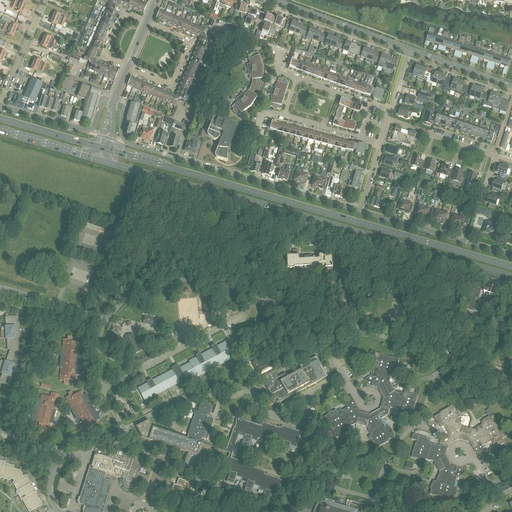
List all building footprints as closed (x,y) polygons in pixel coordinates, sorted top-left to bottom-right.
[(72,0),(70,5),(78,9),(81,4),(72,0)] [(136,0),(130,0),(128,7),(133,9),(136,0)] [(136,0),(133,9),(138,11),(142,2),(137,0),(136,0)] [(217,0),(214,8),(218,9),(219,7),(224,9),(225,5),(225,6),(227,0),(217,0)] [(227,0),(225,6),(231,8),(229,13),(232,15),(237,0),(227,0)] [(147,4),(142,2),(138,11),(143,13),(143,14),(144,12),(146,6),(147,6),(147,4)] [(106,8),(115,12),(117,7),(108,3),(106,8)] [(1,4),(0,6),(0,9),(7,13),(9,8),(1,4)] [(241,18),(246,16),(245,14),(247,9),(248,6),(242,4),(241,6),(238,5),(236,11),(241,13),(241,14),(241,15),(241,16),(241,17),(241,18)] [(70,5),(68,10),(76,14),(78,9),(70,5)] [(103,7),(101,12),(113,17),(115,12),(106,8),(103,7)] [(160,9),(159,11),(157,17),(156,17),(156,19),(161,21),(165,12),(160,10),(160,9)] [(245,14),(246,16),(248,15),(253,17),(255,18),(258,12),(257,12),(258,10),(254,9),(254,11),(250,9),(250,10),(247,9),(245,14)] [(68,10),(66,15),(74,19),(76,14),(68,10)] [(111,22),(113,17),(101,12),(99,17),(102,18),(111,22)] [(165,12),(161,21),(166,23),(170,14),(165,12)] [(264,21),(266,22),(271,24),(272,26),(274,25),(276,19),(273,18),(274,18),(270,16),(270,15),(267,13),(266,15),(264,21)] [(175,16),(170,14),(166,23),(171,25),(175,16)] [(252,20),(253,17),(248,15),(246,16),(241,18),(242,18),(242,19),(242,20),(243,20),(244,21),(245,21),(245,22),(244,26),(250,28),(253,20),(252,20)] [(171,25),(176,27),(180,18),(175,16),(171,25)] [(181,16),(180,18),(176,27),(181,30),(185,20),(182,19),(183,17),(181,16)] [(277,17),(276,19),(274,25),(272,26),(274,30),(275,30),(276,29),(277,28),(277,27),(278,27),(278,26),(283,28),(285,22),(282,21),(283,19),(277,17)] [(102,18),(99,23),(109,27),(111,22),(102,18)] [(64,19),(62,24),(70,28),(72,23),(64,19)] [(190,23),(185,20),(181,30),(186,32),(190,23)] [(292,23),(288,22),(288,21),(285,29),(289,31),(294,33),(297,24),(292,23)] [(266,22),(265,25),(264,25),(262,32),(268,35),(269,30),(270,30),(270,31),(271,31),(272,31),(273,31),(273,30),(274,30),(272,26),(271,24),(266,22)] [(99,23),(97,28),(107,32),(109,27),(99,23)] [(195,25),(190,23),(186,32),(191,34),(195,25)] [(62,24),(60,29),(68,33),(70,28),(62,24)] [(302,27),(302,26),(297,24),(294,33),(299,35),(299,34),(303,36),(306,28),(306,29),(302,27)] [(200,27),(195,25),(191,34),(196,36),(200,27)] [(198,37),(199,38),(205,35),(205,34),(206,34),(208,30),(205,29),(206,27),(201,25),(200,27),(196,36),(198,37)] [(95,33),(104,37),(107,32),(97,28),(95,33)] [(306,28),(303,36),(307,37),(307,38),(312,39),(315,31),(310,29),(310,30),(306,29),(306,28)] [(426,41),(430,42),(434,44),(437,35),(432,34),(434,29),(430,28),(426,41)] [(60,29),(57,34),(66,38),(68,33),(60,29)] [(320,33),(315,31),(312,39),(317,41),(321,42),(324,35),(320,34),(320,33)] [(434,44),(443,46),(447,33),(443,32),(442,37),(437,35),(434,44)] [(10,33),(8,38),(16,42),(18,37),(10,33)] [(95,33),(93,38),(102,42),(104,37),(95,33)] [(451,34),(447,33),(443,46),(451,49),(453,41),(449,39),(451,34)] [(57,34),(55,39),(64,43),(66,38),(57,34)] [(199,40),(198,42),(208,45),(210,40),(211,38),(209,37),(207,36),(206,37),(205,35),(199,38),(199,40)] [(324,35),(321,42),(325,44),(330,46),(333,37),(328,36),(328,37),(324,35)] [(464,35),(464,37),(459,52),(467,54),(470,46),(465,44),(467,38),(468,36),(464,35)] [(451,49),(459,52),(464,37),(460,36),(458,42),(453,41),(451,49)] [(338,40),(338,39),(333,37),(330,46),(335,48),(335,47),(339,49),(342,41),(342,42),(338,40)] [(8,38),(6,43),(14,47),(16,42),(8,38)] [(91,43),(100,47),(102,42),(93,38),(91,43)] [(55,39),(53,44),(62,48),(64,43),(55,39)] [(342,41),(339,49),(343,50),(343,51),(348,53),(351,44),(346,42),(346,43),(342,42),(342,41)] [(467,54),(472,56),(476,57),(480,42),(477,41),(475,47),(470,46),(467,54)] [(198,42),(196,47),(205,50),(206,50),(207,51),(210,46),(208,45),(198,42)] [(480,42),(476,57),(484,59),(486,51),(482,50),(484,43),(480,42)] [(6,43),(4,48),(12,51),(14,47),(6,43)] [(91,43),(89,48),(98,52),(100,47),(91,43)] [(35,44),(33,49),(41,53),(43,48),(35,44)] [(351,44),(351,45),(348,53),(347,55),(352,57),(353,54),(357,55),(360,48),(356,47),(356,46),(355,46),(351,44)] [(491,53),(486,51),(484,59),(492,62),(497,47),(493,46),(491,53)] [(196,47),(194,51),(203,55),(205,50),(196,47)] [(497,47),(492,62),(500,65),(503,57),(498,55),(500,48),(497,47)] [(4,48),(2,53),(10,56),(12,51),(4,48)] [(98,52),(89,48),(87,53),(96,57),(98,52)] [(360,48),(357,55),(361,57),(366,59),(369,50),(364,49),(364,50),(360,48)] [(33,49),(31,54),(39,57),(41,53),(33,49)] [(373,52),(369,50),(366,59),(365,62),(370,63),(371,61),(371,60),(375,62),(378,54),(378,55),(374,53),(374,52),(373,52)] [(507,58),(503,57),(500,65),(509,67),(511,56),(511,50),(510,50),(507,58)] [(194,51),(192,56),(201,60),(203,55),(194,51)] [(251,69),(263,67),(258,52),(255,53),(254,52),(255,52),(250,53),(250,54),(251,54),(251,55),(247,56),(250,63),(246,64),(248,70),(251,69)] [(2,53),(0,56),(0,57),(8,61),(10,56),(2,53)] [(88,61),(89,63),(96,60),(95,58),(96,57),(87,53),(83,60),(87,62),(88,61)] [(31,54),(29,59),(37,62),(39,57),(31,54)] [(378,54),(375,62),(378,63),(377,67),(383,69),(383,68),(384,66),(387,58),(387,57),(382,55),(382,56),(378,55),(378,54)] [(190,61),(199,65),(201,60),(192,56),(190,61)] [(0,57),(0,62),(6,66),(8,61),(0,57)] [(387,57),(387,58),(384,66),(383,68),(388,69),(387,70),(392,72),(396,61),(392,60),(392,59),(391,59),(387,57)] [(29,59),(27,63),(35,67),(37,62),(29,59)] [(295,69),(298,62),(292,59),(289,67),(295,69)] [(89,64),(88,64),(87,68),(94,71),(98,62),(96,61),(96,60),(89,63),(89,64)] [(190,61),(188,66),(197,70),(199,65),(190,61)] [(103,64),(98,62),(94,71),(99,73),(103,64)] [(302,71),(304,64),(298,62),(295,69),(302,71)] [(308,73),(310,66),(311,64),(305,62),(304,64),(302,71),(308,73)] [(27,63),(24,68),(33,72),(35,67),(27,63)] [(108,66),(103,64),(99,73),(104,76),(108,66)] [(108,66),(104,76),(109,78),(113,68),(108,66)] [(186,71),(195,75),(197,70),(188,66),(186,71)] [(314,76),(317,69),(310,66),(308,73),(314,76)] [(418,79),(422,67),(417,66),(416,68),(412,67),(410,73),(414,74),(413,75),(418,77),(418,79)] [(251,85),(261,88),(263,82),(263,67),(251,69),(248,70),(248,74),(252,74),(252,82),(251,85)] [(427,69),(422,67),(418,79),(427,83),(430,74),(426,72),(427,69)] [(118,71),(113,68),(109,78),(112,79),(112,80),(111,82),(114,83),(115,78),(118,73),(119,71),(119,70),(118,71)] [(317,69),(314,76),(320,78),(323,71),(317,69)] [(186,71),(183,76),(193,80),(195,75),(186,71)] [(323,71),(320,78),(326,80),(329,73),(323,71)] [(329,73),(326,80),(333,82),(335,75),(329,73)] [(435,75),(430,74),(427,83),(432,84),(432,82),(437,84),(441,74),(436,73),(435,75)] [(446,76),(441,74),(437,84),(441,86),(440,89),(446,91),(447,87),(449,81),(445,79),(446,76)] [(335,75),(333,82),(339,85),(341,78),(335,75)] [(128,84),(127,86),(133,88),(137,79),(131,76),(132,76),(131,76),(130,78),(131,78),(128,84)] [(181,81),(191,85),(193,80),(183,76),(181,81)] [(273,92),(285,96),(289,82),(285,81),(286,80),(282,78),(282,79),(282,80),(278,78),(276,86),(275,86),(274,88),(271,87),(269,91),(273,92)] [(341,78),(339,85),(345,87),(348,80),(341,78)] [(348,78),(348,80),(345,87),(351,89),(354,82),(354,80),(348,78)] [(32,79),(24,97),(35,102),(43,83),(32,79)] [(133,88),(138,90),(142,81),(137,79),(133,88)] [(454,82),(449,81),(447,87),(446,91),(450,92),(451,90),(455,92),(456,92),(459,81),(455,79),(454,82)] [(147,83),(142,81),(138,90),(143,92),(147,83)] [(181,81),(179,86),(188,90),(191,85),(181,81)] [(360,84),(357,91),(364,94),(366,87),(366,86),(367,83),(361,81),(360,84)] [(464,83),(459,81),(456,92),(455,92),(455,93),(460,95),(461,92),(466,93),(468,87),(463,86),(464,83)] [(354,82),(351,89),(357,91),(360,84),(354,82)] [(152,85),(147,83),(143,92),(148,94),(152,85)] [(85,100),(90,88),(82,84),(77,97),(85,100)] [(157,87),(152,85),(148,94),(153,96),(157,87)] [(241,98),(250,107),(259,94),(261,88),(251,85),(250,88),(246,94),(242,92),(239,96),(241,98)] [(177,91),(186,95),(188,90),(179,86),(177,91)] [(468,87),(466,93),(465,96),(469,98),(470,96),(475,98),(478,88),(473,86),(472,89),(468,87)] [(61,87),(60,90),(73,95),(74,92),(61,87)] [(162,89),(157,87),(153,96),(158,98),(162,89)] [(366,87),(364,94),(370,96),(372,89),(366,87)] [(91,122),(92,119),(91,118),(92,116),(93,116),(93,115),(94,112),(93,112),(94,109),(95,110),(96,106),(95,106),(96,103),(97,103),(98,100),(97,99),(97,97),(98,97),(101,92),(92,89),(90,88),(85,100),(83,108),(82,108),(81,113),(82,113),(81,119),(82,120),(91,122)] [(483,90),(478,88),(475,98),(480,100),(480,99),(485,100),(487,94),(482,93),(483,90)] [(167,91),(162,89),(158,98),(163,101),(167,91)] [(372,89),(370,96),(370,95),(373,96),(372,98),(380,101),(384,92),(376,89),(375,90),(372,89),(373,89),(372,89)] [(172,93),(167,91),(163,101),(168,103),(172,93)] [(176,93),(175,94),(178,101),(179,100),(179,101),(183,103),(186,95),(177,91),(176,93)] [(277,109),(280,110),(285,96),(273,92),(269,91),(268,94),(272,96),(271,98),(272,98),(270,106),(273,107),(273,108),(272,108),(277,110),(276,109),(277,109)] [(65,95),(63,101),(61,108),(63,109),(61,116),(62,117),(64,118),(64,117),(66,118),(68,112),(69,107),(65,106),(69,94),(65,93),(65,95)] [(173,94),(172,93),(168,103),(175,106),(177,102),(176,101),(178,101),(175,94),(173,94)] [(483,104),(493,108),(497,95),(492,93),(491,96),(487,94),(485,100),(483,104)] [(22,96),(15,94),(13,103),(20,105),(22,96)] [(502,97),(497,95),(493,108),(502,111),(505,101),(501,100),(502,97)] [(236,113),(238,116),(250,107),(241,98),(239,96),(235,99),(238,102),(231,107),(233,110),(233,111),(232,110),(235,114),(236,113)] [(416,99),(407,96),(405,103),(414,106),(416,99)] [(47,98),(42,97),(39,107),(44,109),(47,98)] [(54,100),(51,111),(56,112),(59,102),(60,101),(60,99),(54,97),(54,100)] [(54,100),(47,98),(44,109),(51,111),(54,100)] [(349,109),(351,102),(341,98),(339,105),(340,105),(336,112),(342,114),(344,107),(349,109)] [(352,117),(357,118),(358,112),(359,112),(362,106),(351,102),(349,109),(354,110),(352,117)] [(130,124),(129,125),(136,127),(141,107),(139,106),(140,105),(131,103),(130,106),(131,107),(130,109),(129,109),(128,113),(129,113),(128,116),(127,116),(126,119),(127,119),(126,123),(130,124)] [(155,112),(144,107),(142,112),(153,116),(155,112)] [(410,113),(409,113),(409,110),(401,108),(399,115),(407,117),(408,115),(409,115),(410,113)] [(435,112),(428,110),(425,119),(426,119),(425,123),(426,123),(426,124),(430,126),(430,125),(431,125),(435,114),(434,114),(435,112)] [(82,113),(81,113),(76,111),(74,120),(80,122),(81,119),(82,113)] [(342,114),(336,112),(335,119),(334,119),(332,126),(343,128),(345,122),(340,120),(342,114)] [(438,114),(438,115),(435,123),(437,124),(437,123),(440,124),(443,116),(438,114)] [(214,117),(214,116),(214,115),(207,133),(207,134),(207,135),(208,135),(208,136),(213,140),(214,140),(214,141),(215,141),(216,141),(216,140),(217,140),(218,139),(220,140),(215,154),(215,155),(215,156),(215,157),(216,157),(216,158),(217,158),(228,161),(226,160),(228,148),(235,128),(236,128),(236,127),(235,126),(235,125),(234,125),(234,124),(214,117)] [(448,117),(443,116),(440,124),(440,125),(442,126),(442,124),(445,125),(445,126),(446,126),(448,117)] [(345,122),(343,128),(354,131),(356,125),(355,124),(357,118),(352,117),(350,123),(345,122)] [(454,119),(448,117),(446,126),(445,126),(445,127),(447,127),(448,126),(451,127),(454,119)] [(459,121),(454,119),(451,127),(450,128),(452,129),(453,128),(456,129),(459,121)] [(183,125),(174,121),(172,127),(181,130),(183,125)] [(464,122),(459,121),(456,129),(455,130),(457,131),(458,130),(461,131),(464,122)] [(276,131),(278,123),(272,122),(270,129),(276,131)] [(466,132),(469,124),(464,122),(461,131),(460,132),(462,132),(463,131),(466,132)] [(278,123),(276,131),(282,133),(284,125),(278,123)] [(474,126),(469,124),(466,132),(466,134),(468,134),(468,133),(471,134),(474,126)] [(136,127),(129,125),(126,135),(133,137),(136,127)] [(289,134),(291,127),(284,125),(282,133),(289,134)] [(139,138),(143,140),(145,135),(146,135),(148,128),(143,126),(143,128),(141,127),(139,133),(140,133),(139,138)] [(392,140),(402,143),(405,134),(401,133),(402,128),(396,126),(395,131),(399,133),(398,137),(393,135),(392,140)] [(479,128),(474,126),(471,134),(471,135),(473,136),(473,135),(476,136),(479,128)] [(289,134),(295,136),(297,129),(291,127),(289,134)] [(145,135),(143,140),(149,141),(152,132),(152,129),(148,128),(146,135),(145,135)] [(484,129),(479,128),(476,136),(476,137),(478,138),(478,137),(481,138),(484,129)] [(302,138),(304,130),(297,129),(295,136),(302,138)] [(483,138),(487,139),(489,131),(484,129),(481,138),(481,139),(483,139),(483,138)] [(308,139),(310,132),(304,130),(302,138),(308,139)] [(409,136),(405,134),(402,143),(412,147),(413,142),(409,140),(410,136),(415,138),(416,133),(411,131),(409,136)] [(495,133),(489,131),(487,139),(487,140),(487,141),(491,142),(491,141),(492,141),(495,133)] [(168,134),(161,132),(160,136),(158,135),(156,143),(163,145),(164,141),(165,141),(166,138),(168,134)] [(314,141),(316,134),(310,132),(308,139),(314,141)] [(316,134),(314,141),(321,143),(323,135),(316,134)] [(172,135),(168,147),(176,149),(180,138),(172,135)] [(323,135),(321,143),(327,145),(329,137),(323,135)] [(329,137),(327,145),(333,146),(335,139),(329,137)] [(335,139),(333,146),(340,148),(342,141),(335,139)] [(194,140),(193,142),(190,153),(192,153),(192,154),(193,154),(194,154),(195,154),(199,141),(194,140)] [(342,141),(340,148),(346,150),(348,142),(342,141)] [(348,142),(346,150),(353,151),(355,144),(348,142)] [(355,144),(353,151),(356,152),(355,153),(364,156),(366,146),(358,144),(357,145),(355,145),(355,144)] [(387,153),(395,155),(394,157),(400,159),(401,156),(397,155),(399,150),(389,147),(387,153)] [(258,155),(266,158),(267,152),(259,149),(258,155)] [(252,171),(257,173),(258,170),(259,170),(260,166),(261,163),(256,161),(257,156),(254,155),(252,160),(254,161),(253,164),(251,168),(252,168),(252,171)] [(421,158),(418,157),(418,156),(417,156),(416,156),(415,156),(415,159),(413,159),(412,163),(413,163),(412,166),(418,168),(419,167),(422,168),(424,161),(421,160),(421,158)] [(392,167),(395,160),(386,158),(384,164),(392,167)] [(433,161),(433,162),(429,161),(429,163),(425,162),(423,169),(427,170),(426,170),(432,172),(433,169),(435,170),(436,166),(434,165),(435,162),(434,161),(433,161)] [(268,176),(269,172),(270,172),(271,172),(271,171),(272,171),(273,170),(274,165),(272,164),(265,162),(262,170),(263,171),(262,174),(268,176)] [(499,166),(498,169),(497,169),(497,170),(497,171),(497,172),(500,173),(499,174),(503,176),(504,174),(507,175),(509,169),(508,169),(509,165),(502,163),(501,167),(499,166)] [(444,165),(443,165),(442,168),(441,167),(439,171),(441,172),(440,175),(446,176),(450,177),(452,170),(448,169),(449,167),(446,166),(446,165),(445,165),(445,164),(444,164),(444,165)] [(290,170),(286,169),(285,172),(281,171),(278,178),(279,178),(279,179),(281,180),(282,179),(287,180),(287,179),(288,180),(289,177),(288,176),(289,173),(290,170)] [(298,182),(299,182),(303,171),(297,169),(294,181),(294,182),(297,183),(298,182)] [(463,171),(463,170),(462,170),(461,170),(460,170),(457,169),(457,171),(453,170),(451,177),(454,178),(454,181),(459,183),(461,178),(463,178),(464,174),(462,174),(463,171)] [(382,170),(380,177),(389,180),(391,173),(382,170)] [(303,171),(299,182),(301,183),(301,184),(304,185),(304,184),(305,184),(308,175),(302,173),(303,171)] [(357,189),(362,173),(356,172),(352,182),(349,181),(348,186),(357,189)] [(471,173),(470,176),(468,176),(467,180),(469,180),(468,183),(474,185),(474,184),(477,185),(479,178),(476,177),(477,175),(473,174),(473,173),(472,173),(471,173)] [(317,188),(320,178),(314,177),(312,186),(312,187),(315,188),(316,187),(317,188)] [(320,178),(317,188),(319,188),(319,189),(322,190),(322,189),(323,189),(326,180),(320,178)] [(500,194),(501,190),(503,185),(505,185),(506,182),(497,179),(496,182),(494,181),(493,184),(492,184),(492,185),(491,186),(492,186),(492,187),(493,187),(492,191),(500,194)] [(335,196),(340,197),(343,187),(341,187),(342,185),(338,183),(337,186),(335,185),(333,194),(336,195),(335,196)] [(376,192),(375,195),(374,198),(373,198),(372,201),(373,201),(372,205),(374,206),(374,207),(378,208),(380,208),(382,204),(379,204),(380,200),(381,197),(382,193),(376,192)] [(489,197),(488,200),(487,200),(486,201),(487,202),(489,203),(488,208),(496,211),(497,206),(496,206),(498,200),(497,200),(499,196),(492,194),(491,197),(489,197)] [(402,211),(404,212),(407,202),(407,201),(408,198),(403,196),(398,210),(399,210),(399,211),(402,212),(402,211)] [(407,202),(404,212),(406,212),(406,213),(409,214),(409,213),(410,213),(413,204),(407,202)] [(422,217),(425,207),(419,206),(416,215),(417,215),(416,216),(419,217),(420,216),(422,217)] [(425,207),(422,217),(423,217),(423,218),(426,219),(427,218),(430,209),(425,207)] [(439,222),(443,210),(442,210),(442,212),(436,211),(433,220),(434,220),(434,221),(437,222),(437,221),(439,222)] [(443,210),(439,222),(441,222),(440,223),(444,224),(444,223),(445,223),(448,212),(443,210)] [(457,227),(459,218),(453,216),(451,225),(451,226),(454,227),(455,226),(457,227)] [(465,219),(459,218),(457,227),(458,227),(458,228),(461,229),(461,228),(462,228),(465,219)] [(487,224),(485,232),(492,234),(492,235),(494,236),(497,236),(498,236),(501,237),(502,232),(499,231),(500,228),(498,227),(499,225),(490,222),(489,225),(487,224)] [(314,258),(313,258),(313,259),(310,259),(310,260),(310,262),(309,262),(309,269),(314,269),(315,268),(315,266),(325,265),(325,267),(327,267),(327,269),(332,269),(332,258),(334,258),(334,254),(332,254),(325,254),(320,255),(318,255),(319,259),(314,259),(314,258)] [(310,259),(313,259),(313,258),(313,257),(312,256),(306,256),(305,257),(305,258),(304,258),(304,259),(299,259),(298,255),(293,256),(293,255),(286,256),(287,269),(294,268),(294,267),(304,266),(304,268),(305,269),(309,269),(309,262),(310,262),(310,260),(310,259)] [(482,293),(481,296),(484,297),(497,301),(499,294),(501,295),(502,291),(500,290),(496,288),(490,286),(488,291),(485,290),(484,293),(482,293)] [(475,313),(482,289),(474,287),(467,310),(475,313)] [(348,313),(355,314),(358,298),(351,296),(348,313)] [(211,297),(203,298),(204,314),(212,313),(211,297)] [(225,314),(216,319),(219,323),(227,318),(225,314)] [(7,350),(21,349),(19,349),(18,338),(19,338),(19,327),(18,327),(18,322),(18,316),(18,317),(5,317),(5,316),(5,323),(6,323),(6,322),(6,329),(1,330),(2,337),(7,337),(7,350)] [(145,317),(143,323),(153,326),(155,319),(145,317)] [(125,337),(133,353),(141,350),(132,333),(125,337)] [(171,335),(167,337),(172,346),(176,344),(171,335)] [(61,358),(60,361),(77,363),(78,360),(80,360),(81,348),(79,348),(80,343),(71,342),(71,340),(71,337),(68,337),(68,340),(64,339),(62,355),(63,355),(63,358),(61,358)] [(147,382),(147,383),(138,388),(145,401),(159,393),(158,391),(164,388),(165,390),(180,382),(179,381),(185,378),(186,381),(197,376),(197,377),(214,368),(214,367),(219,364),(220,365),(234,358),(225,342),(217,346),(211,348),(212,349),(201,355),(201,354),(196,357),(189,361),(190,363),(180,367),(179,365),(171,369),(172,370),(153,380),(152,379),(147,382)] [(19,355),(21,349),(7,350),(10,350),(10,352),(9,352),(5,364),(0,363),(0,364),(0,370),(3,371),(1,378),(0,378),(0,382),(11,386),(11,387),(13,381),(12,381),(14,376),(10,375),(13,365),(17,366),(20,355),(19,355)] [(383,355),(383,354),(371,351),(370,356),(373,357),(372,362),(375,363),(373,372),(375,372),(374,377),(381,379),(387,356),(383,355)] [(146,356),(137,361),(140,365),(148,360),(146,356)] [(261,380),(263,379),(268,387),(267,388),(273,400),(277,398),(279,403),(327,376),(316,356),(299,366),(303,372),(295,377),(294,375),(288,379),(285,373),(278,377),(275,372),(270,362),(267,364),(256,370),(261,380)] [(387,356),(381,379),(388,381),(389,376),(391,377),(394,368),(397,370),(399,364),(398,364),(399,359),(392,357),(392,358),(387,356)] [(267,364),(263,357),(252,363),(256,370),(267,364)] [(78,363),(77,363),(60,361),(60,368),(61,368),(60,381),(64,381),(64,384),(67,385),(68,380),(68,379),(76,380),(77,375),(79,376),(80,364),(78,363)] [(381,379),(374,377),(370,376),(364,379),(367,385),(378,388),(380,392),(381,391),(382,394),(381,394),(383,398),(380,409),(388,415),(390,407),(392,401),(394,393),(395,392),(390,382),(388,381),(381,379)] [(74,415),(75,418),(90,410),(89,408),(90,407),(89,407),(91,406),(85,395),(84,396),(81,392),(74,396),(73,396),(71,392),(68,393),(69,396),(66,398),(73,412),(74,411),(76,414),(74,415)] [(398,395),(394,393),(392,401),(415,407),(418,396),(408,393),(407,395),(399,392),(398,395)] [(37,412),(54,417),(56,411),(55,410),(59,395),(53,393),(52,393),(50,398),(42,395),(40,400),(39,399),(35,411),(37,411),(37,412)] [(367,427),(369,426),(375,422),(381,419),(388,415),(380,409),(370,414),(366,413),(366,414),(363,413),(364,412),(359,411),(354,401),(348,399),(346,406),(348,409),(351,416),(355,422),(356,424),(367,427)] [(415,407),(392,401),(390,407),(403,411),(402,415),(410,418),(413,410),(414,410),(415,407)] [(194,414),(186,439),(202,444),(226,452),(227,449),(201,441),(204,433),(209,434),(213,420),(210,414),(210,413),(212,409),(209,404),(204,402),(200,404),(199,405),(197,410),(198,412),(194,414)] [(457,415),(459,414),(454,405),(443,411),(455,431),(461,427),(459,424),(461,423),(457,415)] [(91,410),(90,410),(75,418),(78,424),(79,423),(85,435),(89,433),(91,435),(94,434),(91,429),(99,425),(97,421),(98,420),(93,409),(91,410)] [(328,424),(329,423),(331,427),(351,416),(348,409),(344,412),(342,410),(335,414),(333,411),(328,413),(328,414),(324,417),(328,424)] [(448,434),(455,431),(443,411),(440,412),(441,413),(434,417),(438,425),(442,423),(448,434)] [(54,417),(37,412),(37,415),(36,415),(34,415),(31,426),(33,427),(31,432),(40,434),(39,436),(41,436),(47,438),(51,423),(50,423),(51,419),(53,420),(54,417)] [(474,431),(478,438),(499,427),(497,422),(494,415),(489,418),(489,417),(484,420),(485,423),(478,427),(479,429),(474,431)] [(355,422),(351,416),(331,427),(333,432),(332,432),(336,438),(340,436),(341,437),(346,434),(344,431),(352,427),(350,425),(355,422)] [(236,422),(235,427),(240,429),(238,435),(244,437),(241,445),(249,447),(251,440),(257,441),(258,439),(261,426),(237,418),(235,422),(236,422)] [(381,419),(375,422),(386,443),(389,441),(389,440),(396,436),(391,428),(387,430),(381,419)] [(193,472),(202,444),(186,439),(152,427),(148,420),(136,426),(142,438),(183,452),(186,453),(186,452),(187,453),(182,468),(193,472)] [(371,439),(376,448),(386,443),(375,422),(369,426),(371,429),(368,431),(372,438),(371,439)] [(276,445),(277,442),(281,429),(263,423),(261,426),(258,439),(263,440),(261,448),(268,450),(271,443),(276,445)] [(282,426),(281,429),(277,442),(283,444),(280,451),(287,454),(290,446),(296,448),(301,432),(282,426)] [(227,460),(230,461),(231,458),(238,435),(240,429),(235,427),(234,427),(227,449),(226,452),(229,453),(227,460)] [(448,434),(441,438),(449,445),(459,439),(463,440),(463,439),(466,440),(466,441),(470,442),(475,452),(482,454),(483,448),(481,444),(478,438),(474,431),(474,430),(463,427),(461,427),(455,431),(448,434)] [(478,438),(481,444),(486,442),(487,444),(495,440),(497,445),(500,444),(501,445),(504,443),(502,439),(505,437),(502,430),(501,431),(499,427),(478,438)] [(417,441),(417,443),(416,443),(415,446),(437,453),(439,446),(427,442),(428,438),(413,434),(411,439),(417,441)] [(440,472),(442,472),(449,474),(455,476),(459,477),(465,474),(462,469),(451,465),(449,462),(448,462),(447,460),(448,459),(446,455),(449,445),(441,438),(439,446),(437,453),(435,460),(434,462),(440,472)] [(435,460),(437,453),(415,446),(411,457),(421,460),(422,458),(430,461),(431,459),(435,460)] [(78,502),(78,503),(84,505),(85,506),(82,511),(103,511),(108,498),(113,484),(115,476),(119,477),(120,478),(120,477),(124,479),(124,480),(123,481),(123,482),(124,483),(124,484),(124,485),(125,485),(125,486),(126,486),(127,487),(128,487),(129,487),(130,487),(131,487),(132,486),(133,485),(134,484),(134,483),(135,480),(136,480),(137,476),(138,473),(137,473),(138,472),(139,467),(143,468),(144,465),(140,464),(142,458),(140,458),(138,457),(131,455),(124,453),(123,455),(123,457),(116,455),(111,454),(110,458),(108,457),(107,457),(95,453),(91,468),(89,467),(88,471),(84,482),(80,497),(78,502)] [(246,463),(231,458),(230,461),(227,460),(223,472),(229,474),(226,482),(234,484),(236,477),(242,478),(245,470),(244,469),(245,465),(246,465),(246,463)] [(5,463),(5,462),(0,460),(0,478),(1,479),(1,478),(10,481),(11,479),(13,480),(14,482),(12,482),(17,491),(16,491),(17,492),(16,493),(17,495),(18,495),(21,500),(22,500),(28,511),(29,511),(42,505),(35,492),(36,492),(31,483),(30,483),(26,475),(23,476),(20,470),(14,469),(14,466),(5,463)] [(496,469),(503,465),(500,461),(494,465),(496,469)] [(259,487),(264,474),(265,471),(246,465),(245,465),(244,469),(245,470),(242,478),(241,481),(246,483),(244,491),(251,493),(254,486),(259,487)] [(449,474),(442,472),(440,477),(438,476),(435,485),(432,484),(430,489),(431,489),(430,494),(436,496),(436,495),(442,497),(449,474)] [(282,480),(264,474),(259,487),(258,490),(264,492),(261,500),(269,502),(271,494),(277,496),(282,480)] [(455,476),(449,474),(442,497),(446,498),(446,499),(453,501),(455,496),(456,497),(457,491),(454,490),(456,482),(454,481),(455,476)] [(178,499),(187,502),(193,484),(179,479),(176,486),(177,486),(176,488),(173,487),(172,489),(170,495),(178,498),(178,499)] [(509,483),(500,488),(503,492),(511,487),(509,483)] [(367,511),(365,511),(366,507),(366,505),(355,502),(355,503),(351,502),(352,501),(348,500),(346,505),(347,505),(346,507),(334,503),(334,502),(326,500),(325,503),(322,502),(317,505),(317,506),(316,506),(316,508),(317,508),(315,511),(367,511)]
